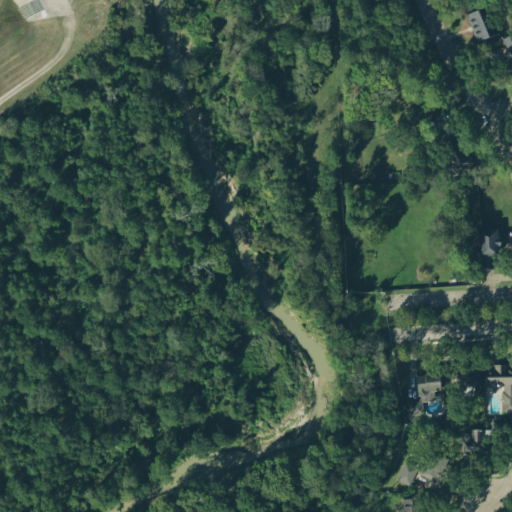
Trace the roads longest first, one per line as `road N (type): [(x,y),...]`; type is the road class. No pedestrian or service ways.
road 1 (residential): [(424,0),(511,160),(508,489),(491,511)]
road 2 (residential): [(388,301),(511,292)]
